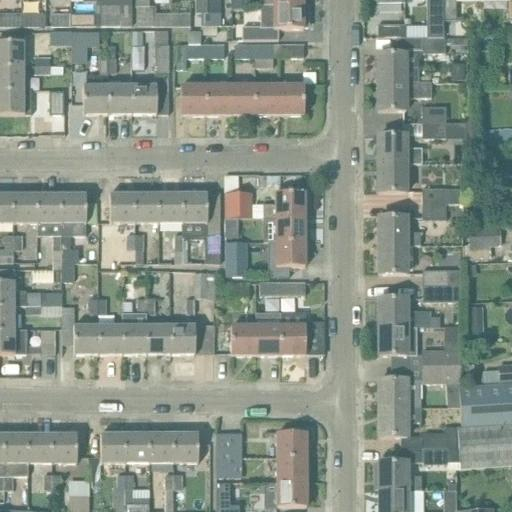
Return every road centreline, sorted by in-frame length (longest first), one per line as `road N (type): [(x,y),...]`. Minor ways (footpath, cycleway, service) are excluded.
road 1 (residential): [(0,404),(346,408)]
road 2 (residential): [(0,157),(345,154)]
road 3 (residential): [(346,408),(345,154)]
road 4 (residential): [(345,154),(345,0)]
